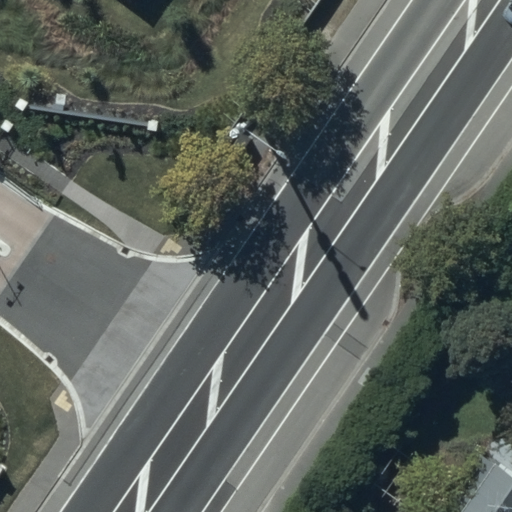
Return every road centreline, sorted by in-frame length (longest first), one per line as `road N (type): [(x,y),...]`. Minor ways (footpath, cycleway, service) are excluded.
road 1 (secondary): [(217,388),(482,0)]
road 2 (residential): [(217,388),(0,235)]
road 3 (secondary): [(133,511),(217,388)]
